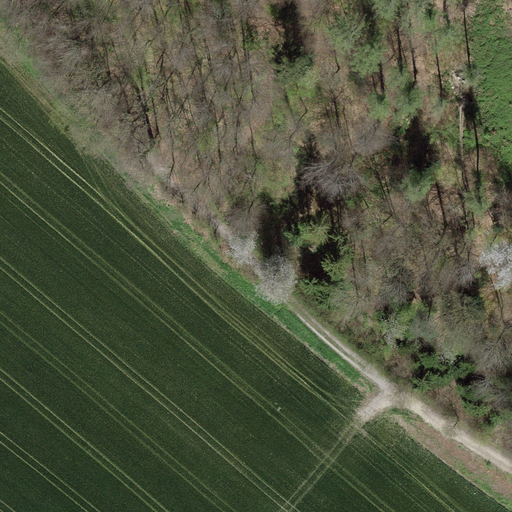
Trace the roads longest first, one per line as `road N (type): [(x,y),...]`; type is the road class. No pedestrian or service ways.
road 1 (track): [(396,396),(129,141),(26,0)]
road 2 (track): [(287,511),(364,412),(396,396)]
road 3 (track): [(511,466),(396,396)]
